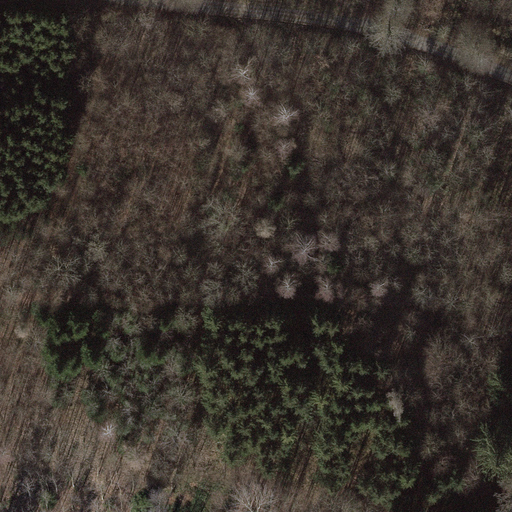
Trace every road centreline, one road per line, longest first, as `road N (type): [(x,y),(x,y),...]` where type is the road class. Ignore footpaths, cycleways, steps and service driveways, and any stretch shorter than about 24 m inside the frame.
road 1 (track): [(0,308),(288,292),(511,301)]
road 2 (track): [(149,0),(386,30),(511,75)]
